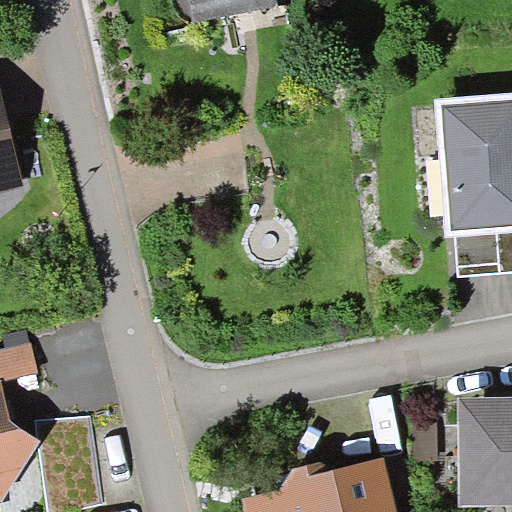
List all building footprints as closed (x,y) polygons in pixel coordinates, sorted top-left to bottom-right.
[(189,0),(191,10),(239,0),(189,0)] [(471,229),(511,225),(511,105),(439,111),(449,231),(450,231),(453,271),(474,269),(471,229)] [(0,187),(8,186),(0,151),(0,187)] [(0,355),(0,381),(29,375),(23,350),(0,355)] [(511,408),(508,409),(500,412),(495,420),(462,420),(463,500),(511,499),(511,408)] [(0,482),(23,445),(0,431),(0,482)] [(330,479),(314,470),(291,475),(275,501),(247,507),(248,511),(381,511),(371,470),(330,479)]
